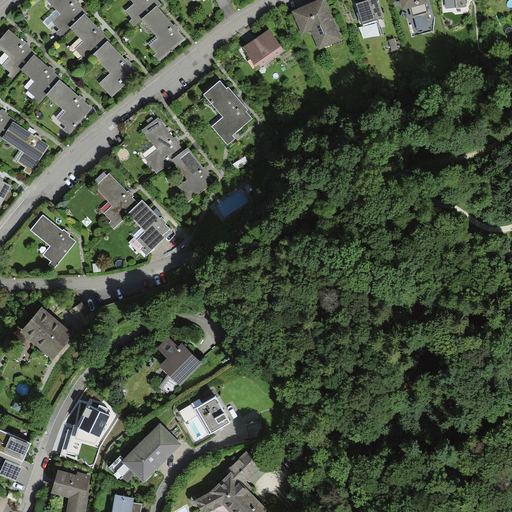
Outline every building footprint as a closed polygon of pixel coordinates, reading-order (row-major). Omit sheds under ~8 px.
[(137,73),(74,0),(47,0),(58,12),(47,21),(59,35),(69,26),(80,39),(71,46),(84,60),(93,52),(108,69),(96,80),(110,96),(137,73)] [(183,36),(156,0),(129,0),(130,0),(120,8),(131,23),(140,16),(154,35),(144,42),(156,57),(183,36)] [(325,0),(308,0),(293,6),(310,53),(341,41),(325,0)] [(375,0),(354,0),(361,19),(379,13),(375,0)] [(270,28),(245,45),(260,65),(284,48),(270,28)] [(92,105),(5,29),(0,35),(0,50),(5,55),(0,60),(0,65),(10,75),(20,64),(34,77),(22,91),(38,105),(50,90),(68,106),(56,120),(69,131),(92,105)] [(254,122),(214,76),(199,90),(222,116),(210,127),(226,146),(254,122)] [(51,141),(0,107),(0,144),(3,139),(22,151),(13,167),(28,176),(51,141)] [(181,150),(157,115),(141,126),(156,148),(144,156),(155,173),(174,160),(184,175),(173,183),(185,200),(213,181),(188,145),(181,150)] [(135,203),(106,170),(92,182),(110,202),(100,210),(113,225),(128,212),(141,226),(130,235),(145,252),(171,229),(142,197),(135,203)] [(0,205),(11,184),(0,177),(0,205)] [(73,240),(43,215),(29,231),(47,246),(39,256),(51,266),(73,240)] [(78,299),(68,306),(77,321),(88,314),(78,299)] [(72,333),(40,302),(17,326),(50,357),(72,333)] [(179,386),(202,364),(173,333),(149,356),(179,386)] [(231,423),(212,390),(177,410),(197,443),(231,423)] [(111,415),(83,401),(71,425),(99,439),(111,415)] [(182,443),(158,418),(113,460),(137,485),(182,443)] [(30,444),(0,431),(0,455),(21,465),(30,444)] [(209,485),(187,497),(193,511),(198,511),(222,501),(231,511),(263,511),(269,507),(244,482),(264,463),(248,444),(209,485)] [(84,511),(90,476),(56,467),(49,489),(69,495),(66,511),(84,511)] [(131,493),(113,490),(109,511),(140,511),(142,501),(130,500),(131,493)]
